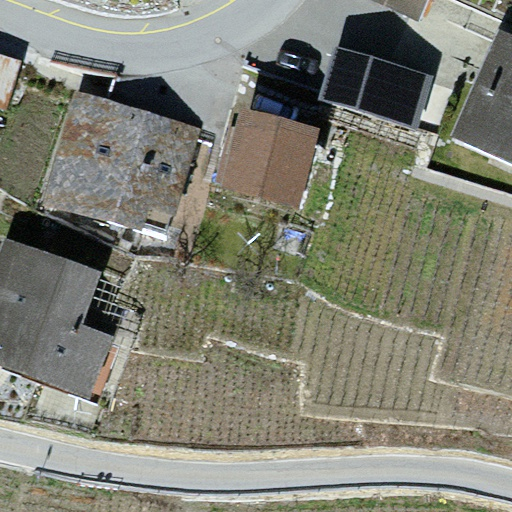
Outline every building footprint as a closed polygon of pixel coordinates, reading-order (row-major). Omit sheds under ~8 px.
[(429,0),(358,0),(420,25),(429,0)] [(511,45),(509,44),(469,136),(511,154),(511,45)] [(409,76),(338,61),(329,103),(400,118),(409,76)] [(190,128),(78,97),(49,204),(161,234),(190,128)] [(300,146),(247,131),(232,185),(286,200),(300,146)] [(96,282),(7,246),(0,267),(0,361),(84,392),(99,339),(80,331),(96,282)]
